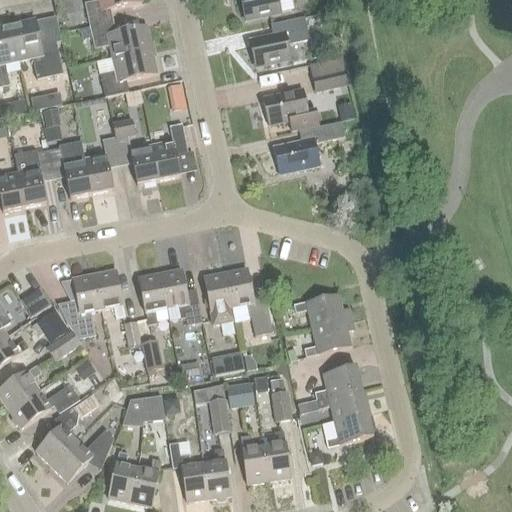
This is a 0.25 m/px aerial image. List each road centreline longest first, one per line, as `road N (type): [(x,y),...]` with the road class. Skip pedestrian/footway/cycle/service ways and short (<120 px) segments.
road 1 (residential): [(361,511),(409,466),(364,263),(337,242),(228,216)]
road 2 (residential): [(228,216),(36,255),(0,270)]
road 3 (residential): [(228,216),(181,0)]
